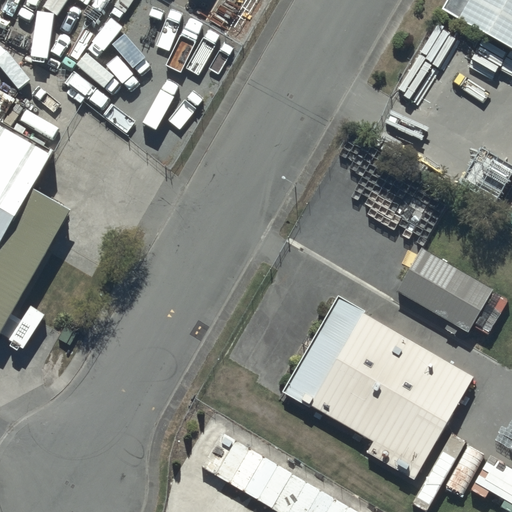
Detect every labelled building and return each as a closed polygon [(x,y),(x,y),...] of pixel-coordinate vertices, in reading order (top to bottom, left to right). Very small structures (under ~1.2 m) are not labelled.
[(511,0),(453,0),(451,3),(511,38),(511,0)] [(0,205),(41,137),(0,112),(0,205)] [(421,248),(396,289),(468,331),(472,325),(487,334),(508,299),(493,291),(493,290),(421,248)] [(463,368),(327,289),(278,374),(413,453),(463,368)] [(511,432),(502,450),(481,440),(475,452),(495,462),(494,463),(510,472),(511,469),(511,432)] [(470,445),(455,435),(416,506),(426,511),(431,511),(435,507),(444,511),(449,511),(465,484),(452,477),(470,445)] [(286,487),(273,508),(280,511),(361,511),(294,470),(292,473),(277,465),(270,477),(286,487)] [(511,511),(511,473),(489,511),(511,511)]
